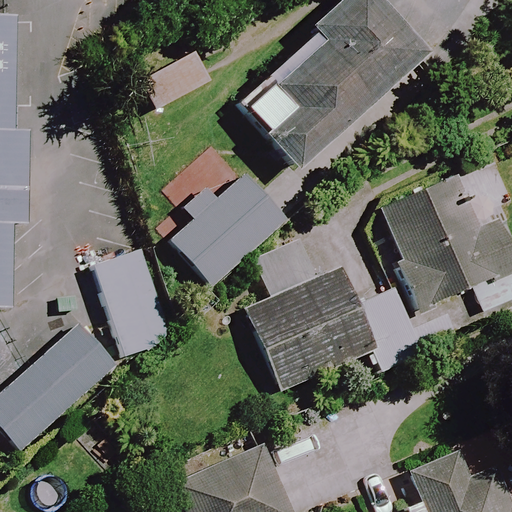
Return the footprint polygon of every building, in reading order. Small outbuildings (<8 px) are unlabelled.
[(420,54),(372,0),(333,0),(310,20),(317,29),(236,99),(293,164),(420,54)] [(17,23),(0,22),(0,312),(14,312),(17,23)] [(201,90),(184,58),(131,86),(147,117),(201,90)] [(511,289),(484,224),(464,177),(366,218),(387,266),(380,269),(403,321),(462,296),(472,321),(511,303),(511,289)] [(286,220),(247,181),(205,223),(244,262),(286,220)] [(216,273),(196,241),(164,261),(183,293),(216,273)] [(371,372),(326,280),(311,287),(292,250),(245,273),(263,311),(232,326),(269,402),(303,385),(311,401),(371,372)] [(167,344),(133,254),(80,274),(113,363),(167,344)] [(107,386),(81,355),(51,382),(33,361),(4,386),(40,427),(66,403),(75,414),(107,386)] [(511,511),(511,432),(445,459),(397,477),(410,511),(511,511)] [(276,511),(248,451),(164,490),(174,511),(276,511)]
